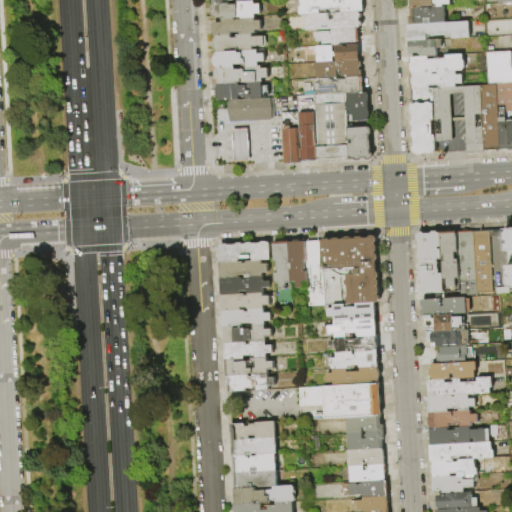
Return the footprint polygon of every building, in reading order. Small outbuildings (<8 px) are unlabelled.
[(363,0),(364,12),(360,12),(342,13),(342,9),(320,10),(321,14),(307,15),(300,15),(300,7),(302,7),(302,0),(363,0)] [(410,9),(409,9),(408,0),(451,0),(451,5),(443,5),(443,8),(434,8),(434,7),(425,7),(425,8),(410,9)] [(511,50),(511,0),(501,0),(501,3),(511,2),(511,34),(511,35),(511,51),(511,50)] [(223,20),(223,17),(214,17),(212,14),(212,7),(214,3),(231,3),(231,5),(239,5),(239,2),(255,1),(255,4),(261,4),(261,15),(256,15),(256,18),(242,19),(242,18),(236,18),(235,19),(223,20)] [(409,17),(411,17),(410,9),(425,8),(434,8),(443,8),(445,7),(446,23),(409,25),(409,17)] [(321,14),(330,13),(331,20),(335,20),(335,13),(342,13),(360,12),(360,13),(362,14),(362,17),(360,19),(360,22),(362,23),(362,26),(361,27),(361,28),(359,28),(333,30),(307,31),(306,29),(305,24),(307,23),(307,15),(321,14)] [(216,36),(214,36),(213,23),(223,23),(223,20),(235,19),(236,20),(242,20),(242,19),(256,18),(256,21),(262,20),(262,30),(256,30),(257,34),(253,34),(241,35),(241,32),(232,33),(233,35),(231,35),(216,36)] [(409,41),(406,41),(406,35),(408,35),(408,25),(409,25),(446,23),(469,22),(470,38),(452,39),(452,36),(431,37),(431,34),(426,34),(427,40),(409,41)] [(359,28),(359,42),(342,43),(340,46),(335,46),(334,46),(332,44),(323,44),(323,42),(318,42),(317,39),(315,39),(315,32),(332,32),(333,30),(359,28)] [(217,52),(217,51),(215,48),(214,41),(216,38),(216,36),(231,35),(233,38),(238,38),(238,35),(241,35),(253,34),(253,38),(266,37),(267,46),(253,47),(254,51),(239,51),(239,49),(233,49),(233,52),(217,52)] [(428,56),(420,57),(420,54),(409,54),(409,41),(427,40),(441,40),(442,48),(436,49),(437,56),(428,56)] [(340,46),(359,45),(359,61),(326,62),(326,53),(336,52),(335,46),(340,46)] [(218,69),(218,68),(217,68),(215,65),(214,58),(216,56),(217,56),(217,52),(233,52),(239,51),(254,51),(265,50),(266,62),(259,62),(259,67),(245,67),(243,68),(243,64),(236,65),(236,68),(218,69)] [(487,53),(511,52),(511,84),(495,85),(489,85),(487,53)] [(410,73),(409,72),(408,64),(410,63),(410,57),(420,57),(428,56),(428,60),(446,59),(446,56),(463,55),(463,60),(465,61),(465,68),(463,69),(463,71),(456,71),(438,72),(433,72),(410,73)] [(359,61),(359,62),(361,62),(362,66),(360,68),(360,70),(362,71),(362,75),(361,76),(361,77),(347,78),(343,78),(342,71),(338,71),(339,78),(331,78),(321,79),(318,79),(317,71),(316,69),(315,65),(317,63),(326,62),(359,61)] [(263,83),(248,83),(244,84),(244,79),(242,79),(242,83),(240,83),(239,83),(239,84),(219,85),(218,81),(216,78),(216,72),(218,69),(236,68),(236,70),(245,69),(245,67),(259,67),(262,67),(263,69),(269,69),(269,78),(263,79),(263,83)] [(411,90),(411,87),(410,85),(410,80),(411,78),(410,73),(433,72),(433,74),(439,74),(438,72),(456,71),(456,76),(462,75),(463,85),(456,85),(457,88),(441,88),(441,86),(430,86),(430,89),(411,90)] [(361,77),(363,77),(364,93),(349,94),(345,94),(321,95),(321,94),(315,94),(314,82),(319,82),(319,81),(321,79),(331,78),(332,80),(334,80),(334,82),(340,82),(340,80),(347,80),(347,78),(361,77)] [(218,101),(218,98),(217,96),(217,89),(218,89),(218,85),(219,85),(239,84),(241,84),(241,85),(248,85),(248,83),(263,83),(263,86),(269,85),(270,94),(263,95),(264,99),(247,100),(247,98),(243,98),(243,97),(240,97),(240,100),(218,101)] [(511,151),(510,151),(509,150),(498,150),(495,85),(511,84),(511,112),(499,113),(499,118),(506,118),(506,122),(507,122),(508,120),(511,120),(511,151)] [(498,150),(484,151),(481,86),(495,85),(498,150)] [(484,152),(466,153),(465,121),(452,122),(453,142),(435,143),(435,135),(434,121),(433,104),(433,102),(433,89),(441,88),(457,88),(481,86),(484,152)] [(433,89),(433,102),(410,103),(409,90),(411,90),(430,89),(433,89)] [(364,93),(368,93),(368,95),(370,96),(370,100),(368,101),(369,111),(371,112),(371,117),(369,118),(369,121),(350,122),(350,111),(347,111),(347,103),(349,103),(349,94),(364,93)] [(321,95),(345,94),(346,103),(347,103),(347,111),(348,128),(348,141),(349,143),(349,158),(317,160),(314,103),(314,95),(321,95)] [(229,101),(271,99),(272,108),(274,108),(274,111),(272,111),(272,120),(230,122),(228,111),(229,101)] [(317,160),(317,163),(302,164),(302,162),(301,162),(301,163),(285,164),(283,130),(299,129),(300,149),(302,149),(300,103),(314,103),(317,160)] [(435,143),(436,153),(434,153),(433,155),(429,155),(428,154),(424,154),(423,155),(419,155),(418,154),(414,154),(414,153),(413,152),(413,147),(414,146),(413,138),(412,137),(412,133),(413,132),(413,127),(412,126),(411,122),(412,121),(412,113),(410,112),(410,107),(412,107),(412,105),(415,105),(416,104),(419,103),(421,104),(425,104),(427,103),(430,103),(431,104),(433,104),(434,121),(432,121),(433,135),(435,135),(435,143)] [(349,158),(349,143),(353,143),(353,141),(348,141),(348,128),(370,127),(370,128),(372,130),(372,134),(371,136),(372,153),(374,154),(374,158),(372,160),(368,160),(367,159),(363,159),(361,161),(357,161),(355,159),(349,160),(349,158)] [(233,130),(248,129),(248,139),(249,162),(235,162),(234,140),(233,130)] [(511,226),(503,227),(505,286),(511,285),(511,226)] [(458,278),(457,259),(457,252),(456,232),(461,232),(461,229),(467,229),(467,231),(472,231),(475,293),(476,295),(460,295),(459,281),(458,278)] [(472,231),(489,230),(492,292),(475,293),(472,231)] [(421,293),(421,292),(420,291),(420,287),(421,285),(421,280),(419,279),(419,275),(420,273),(420,259),(417,258),(417,253),(419,252),(418,239),(417,238),(417,234),(419,232),(423,232),(425,234),(431,233),(432,231),(437,231),(438,233),(440,233),(442,257),(442,259),(438,259),(439,273),(442,273),(443,279),(443,292),(421,293)] [(440,233),(440,232),(446,232),(447,231),(450,231),(451,232),(456,231),(456,232),(457,252),(455,252),(455,259),(457,259),(458,278),(456,278),(456,287),(447,287),(446,279),(443,279),(442,273),(442,261),(443,261),(443,257),(442,257),(440,233)] [(321,242),(321,241),(323,241),(323,239),(330,238),(330,241),(333,240),(333,238),(340,238),(340,240),(343,240),(344,239),(346,237),(350,237),(352,238),(353,239),(356,239),(356,237),(362,237),(362,238),(369,238),(371,236),(375,236),(377,238),(376,242),(374,243),(375,245),(376,245),(377,251),(375,251),(375,253),(377,255),(378,259),(375,261),(376,272),(377,272),(379,273),(379,276),(378,277),(376,279),(376,280),(378,280),(378,286),(377,286),(377,287),(379,287),(379,293),(377,293),(377,294),(378,294),(380,296),(380,301),(378,302),(375,302),(355,303),(344,304),(333,305),(324,305),(321,242)] [(219,263),(218,261),(218,257),(219,256),(218,245),(221,245),(222,244),(226,244),(228,245),(236,244),(237,243),(241,243),(242,244),(246,244),(247,243),(251,242),(253,243),(261,243),(261,242),(266,242),(267,243),(270,243),(271,260),(262,261),(252,261),(252,259),(238,260),(238,262),(219,263)] [(287,243),(305,242),(306,260),(303,260),(304,271),(307,271),(307,281),(303,282),(303,288),(296,288),(296,282),(289,282),(289,268),(288,263),(287,243)] [(307,281),(307,271),(306,260),(305,242),(321,242),(324,305),(324,306),(309,306),(307,281)] [(272,243),(287,243),(288,263),(286,263),(286,268),(289,268),(289,282),(286,283),(286,289),(280,289),(280,283),(275,283),(274,273),(278,273),(278,268),(277,268),(276,261),(273,262),(272,243)] [(220,279),(219,263),(238,262),(243,262),(243,264),(246,264),(246,262),(252,261),(262,261),(262,264),(268,264),(268,273),(262,273),(263,277),(245,278),(245,275),(239,275),(239,278),(220,279)] [(221,296),(220,279),(239,278),(242,278),(242,280),(246,280),(245,278),(263,277),(263,281),(269,281),(269,288),(263,288),(263,293),(248,294),(247,294),(246,292),(239,292),(240,295),(221,296)] [(222,311),(222,308),(220,306),(220,301),(221,299),(221,296),(240,295),(244,294),(244,296),(248,296),(248,294),(263,293),(263,296),(269,296),(270,305),(264,306),(264,309),(248,310),(248,308),(241,308),(241,310),(222,311)] [(453,315),(424,316),(421,315),(421,309),(423,308),(423,307),(421,306),(420,301),(422,299),(439,298),(440,306),(444,306),(444,298),(465,297),(466,314),(453,315)] [(333,305),(344,304),(344,307),(356,306),(355,303),(375,302),(376,318),(333,320),(333,317),(327,317),(327,308),(333,308),(333,305)] [(223,327),(222,311),(241,310),(245,310),(245,312),(249,312),(248,310),(264,309),(264,313),(271,313),(271,321),(264,322),(265,325),(253,326),(253,322),(250,322),(250,324),(242,324),(242,326),(223,327)] [(425,330),(424,316),(453,315),(453,317),(460,317),(462,317),(462,325),(460,326),(460,330),(456,331),(455,327),(454,328),(454,331),(435,332),(435,329),(425,330)] [(333,320),(376,318),(377,334),(357,335),(357,333),(346,333),(346,336),(335,337),(335,334),(325,334),(324,328),(328,328),(328,326),(334,326),(333,320)] [(225,344),(225,340),(224,340),(223,327),(242,326),(242,329),(252,328),(252,330),(253,330),(253,326),(265,325),(265,329),(272,329),(272,337),(265,337),(266,342),(251,343),(251,341),(247,341),(247,343),(225,344)] [(439,347),(435,348),(435,343),(430,343),(430,334),(434,334),(434,332),(435,332),(454,331),(456,331),(460,330),(468,330),(468,344),(457,345),(457,346),(439,347)] [(377,334),(378,351),(356,352),(356,350),(352,350),(352,352),(336,353),(336,349),(329,350),(329,341),(335,340),(335,337),(346,336),(346,340),(358,339),(357,335),(377,334)] [(227,360),(225,360),(224,349),(225,349),(225,344),(247,343),(247,345),(251,344),(251,343),(266,342),(266,346),(273,346),(273,353),(267,354),(267,358),(255,359),(254,355),(252,355),(252,356),(244,356),(244,359),(227,360)] [(439,347),(457,346),(466,346),(467,354),(467,355),(465,355),(465,362),(436,364),(436,353),(439,353),(439,347)] [(336,353),(352,352),(353,355),(356,355),(356,352),(378,351),(378,367),(377,367),(360,368),(359,368),(359,365),(348,366),(348,369),(347,369),(337,369),(336,367),(330,367),(330,358),(336,358),(336,353)] [(268,374),(253,375),(253,373),(249,374),(249,375),(228,376),(227,360),(244,359),(245,359),(245,362),(255,361),(255,359),(267,358),(267,362),(274,362),(274,370),(268,370),(268,374)] [(445,379),(432,380),(432,377),(430,376),(429,369),(431,367),(431,364),(436,364),(465,362),(475,362),(476,370),(474,370),(474,378),(460,378),(454,379),(453,374),(450,374),(450,379),(445,379)] [(337,369),(347,369),(347,372),(360,371),(360,368),(377,367),(377,368),(378,368),(379,370),(379,378),(378,379),(378,383),(333,386),(333,383),(327,383),(327,373),(333,373),(333,370),(337,369)] [(227,381),(229,381),(228,376),(249,375),(249,377),(253,377),(253,375),(268,374),(268,379),(275,378),(275,386),(269,386),(269,390),(257,391),(257,387),(254,387),(254,389),(246,389),(246,392),(228,393),(227,381)] [(468,394),(455,395),(451,395),(428,396),(427,380),(432,380),(445,379),(445,383),(453,382),(453,379),(454,379),(460,378),(460,382),(476,381),(476,378),(491,377),(492,388),(489,388),(490,393),(468,394)] [(379,383),(381,416),(380,416),(347,418),(325,419),(325,406),(300,407),(299,389),(324,387),(324,386),(333,386),(378,383),(379,383)] [(428,396),(451,395),(451,397),(455,396),(455,395),(468,394),(468,399),(475,398),(475,407),(469,407),(469,411),(458,411),(458,408),(447,409),(448,412),(428,413),(428,396)] [(469,427),(460,427),(460,423),(456,423),(456,425),(450,425),(450,428),(447,428),(430,429),(429,429),(428,413),(448,412),(451,412),(451,415),(453,415),(453,412),(458,411),(469,411),(470,411),(470,414),(477,414),(477,422),(471,422),(471,427),(469,427)] [(347,418),(380,416),(381,425),(383,424),(383,432),(367,433),(367,428),(362,428),(362,433),(348,434),(347,418)] [(232,439),(231,425),(245,424),(245,427),(249,426),(249,425),(255,424),(255,423),(276,422),(277,437),(256,438),(256,436),(249,437),(250,438),(232,439)] [(431,445),(430,429),(447,428),(448,431),(454,430),(454,429),(455,429),(455,428),(460,427),(469,427),(470,431),(477,431),(477,438),(470,439),(470,443),(455,444),(455,442),(452,442),(452,444),(431,445)] [(348,434),(362,433),(362,439),(367,439),(367,433),(383,432),(384,440),(381,440),(382,449),(349,450),(348,450),(348,434)] [(232,457),(232,439),(250,438),(250,440),(256,440),(256,438),(277,437),(277,454),(276,455),(257,456),(257,454),(252,455),(252,456),(247,456),(232,457)] [(432,461),(430,461),(429,445),(431,445),(452,444),(455,444),(470,443),(491,442),(491,451),(493,451),(493,458),(474,459),(473,459),(473,455),(452,456),(452,460),(447,461),(432,461)] [(382,449),(383,449),(384,450),(385,464),(369,465),(368,459),(363,460),(364,466),(350,467),(348,467),(348,459),(349,459),(349,450),(382,449)] [(233,472),(232,457),(247,456),(247,459),(251,459),(251,457),(257,457),(257,456),(276,455),(277,470),(233,472)] [(463,476),(457,476),(457,473),(450,474),(450,477),(433,478),(433,473),(432,473),(431,466),(432,466),(432,461),(447,461),(447,462),(458,462),(458,460),(473,459),(474,459),(475,467),(477,468),(477,473),(475,475),(463,476)] [(385,464),(386,479),(383,481),(362,482),(350,483),(350,467),(364,466),(364,471),(369,471),(369,465),(385,464)] [(234,489),(233,472),(277,470),(277,487),(259,488),(259,486),(253,487),(253,488),(234,489)] [(447,493),(442,493),(442,491),(433,491),(432,478),(433,478),(450,477),(457,476),(463,476),(463,480),(473,479),(474,488),(464,488),(464,492),(455,493),(455,492),(451,492),(451,493),(447,493)] [(383,481),(387,481),(388,497),(387,497),(363,498),(363,495),(348,496),(348,484),(362,484),(362,482),(383,481)] [(293,503),(275,504),(261,504),(235,506),(234,489),(253,488),(259,488),(277,487),(294,486),(296,488),(296,498),(294,503),(293,503)] [(459,508),(448,509),(448,508),(437,508),(437,507),(435,508),(435,503),(437,503),(436,495),(447,495),(447,493),(451,493),(455,493),(464,492),(471,492),(472,508),(463,508),(459,508)] [(363,498),(387,497),(387,511),(364,511),(357,511),(357,509),(354,509),(353,501),(363,500),(363,498)] [(293,511),(234,511),(234,506),(235,506),(261,504),(261,511),(268,510),(268,506),(275,506),(275,504),(293,503),(293,511)]
